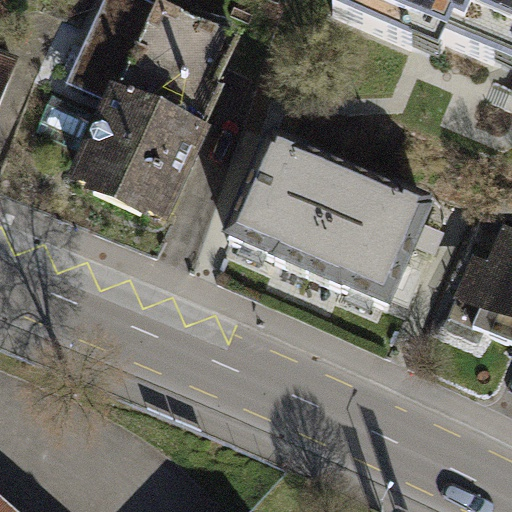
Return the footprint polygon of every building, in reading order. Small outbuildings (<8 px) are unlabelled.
[(117,110),(79,195),(164,234),(225,100),(218,97),(240,48),(132,0),(114,0),(73,91),(117,110)] [(511,0),(344,0),(337,19),(451,66),(460,47),(511,68),(511,0)] [(0,108),(17,65),(0,59),(0,108)] [(241,246),(322,279),(360,186),(279,153),(241,246)] [(322,279),(401,312),(440,219),(360,186),(322,279)] [(511,248),(480,329),(511,341),(511,248)] [(12,511),(0,501),(0,511),(12,511)]
